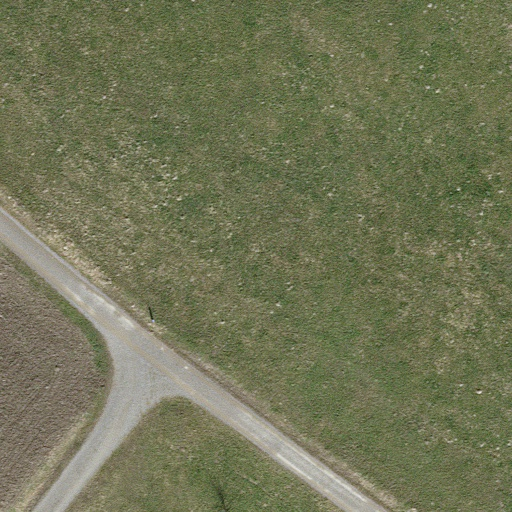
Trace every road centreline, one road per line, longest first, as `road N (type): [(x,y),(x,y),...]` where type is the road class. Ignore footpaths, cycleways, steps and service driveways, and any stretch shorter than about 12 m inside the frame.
road 1 (track): [(0,210),(160,360),(366,511)]
road 2 (track): [(160,360),(50,511)]
